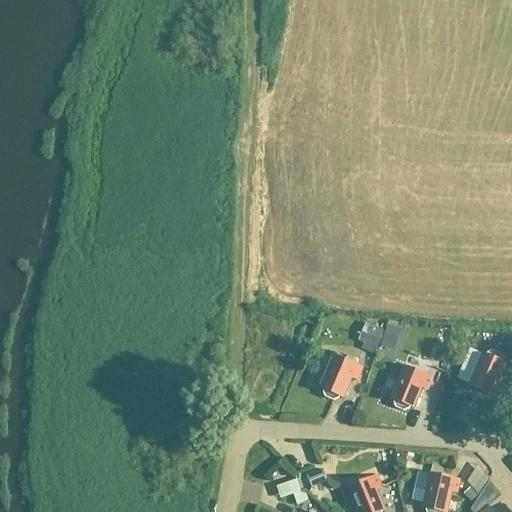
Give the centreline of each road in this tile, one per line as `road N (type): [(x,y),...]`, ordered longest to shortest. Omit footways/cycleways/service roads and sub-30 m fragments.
road 1 (track): [(238,431),(245,0)]
road 2 (residential): [(225,511),(238,431),(484,444)]
